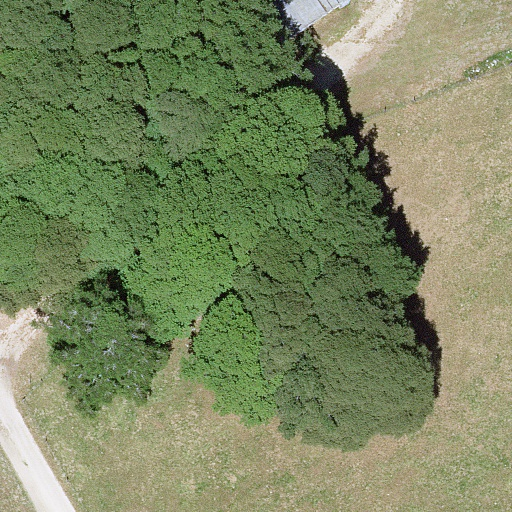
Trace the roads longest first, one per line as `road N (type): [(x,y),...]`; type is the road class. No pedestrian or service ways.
road 1 (track): [(0,349),(400,0)]
road 2 (track): [(60,511),(0,408)]
